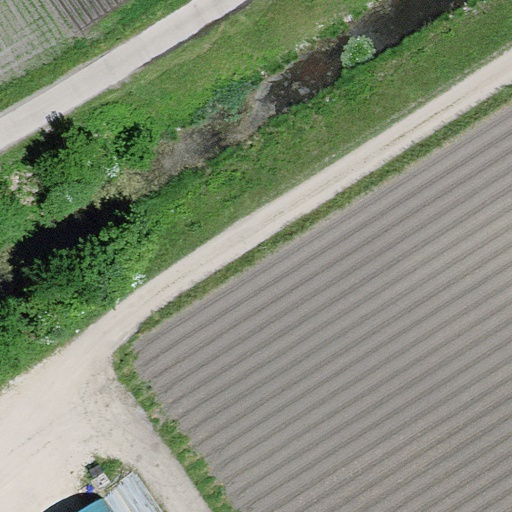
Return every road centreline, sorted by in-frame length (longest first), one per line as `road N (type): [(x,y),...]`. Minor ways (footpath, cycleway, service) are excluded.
road 1 (track): [(0,413),(511,59)]
road 2 (track): [(232,0),(0,134)]
